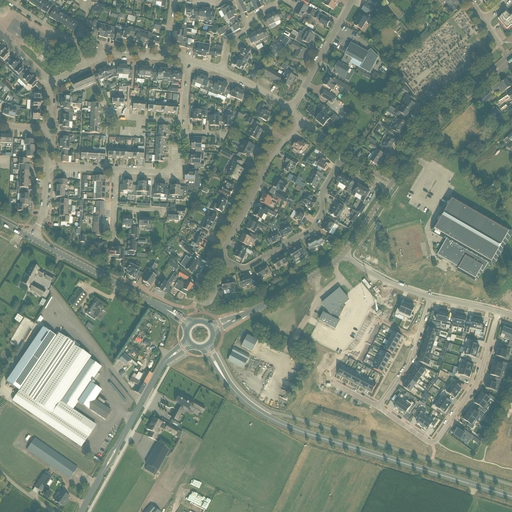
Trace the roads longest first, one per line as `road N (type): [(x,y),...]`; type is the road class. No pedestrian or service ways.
road 1 (tertiary): [(511,497),(275,421),(228,384)]
road 2 (residential): [(497,311),(478,378),(436,440),(426,441),(379,404)]
road 3 (residential): [(222,256),(250,266),(314,226),(340,158)]
road 4 (unclassified): [(389,188),(434,124),(508,59)]
road 5 (residential): [(222,256),(270,161),(300,123)]
road 6 (tertiary): [(166,309),(31,239)]
road 7 (residential): [(287,110),(352,0)]
road 8 (unclassified): [(233,318),(343,254)]
